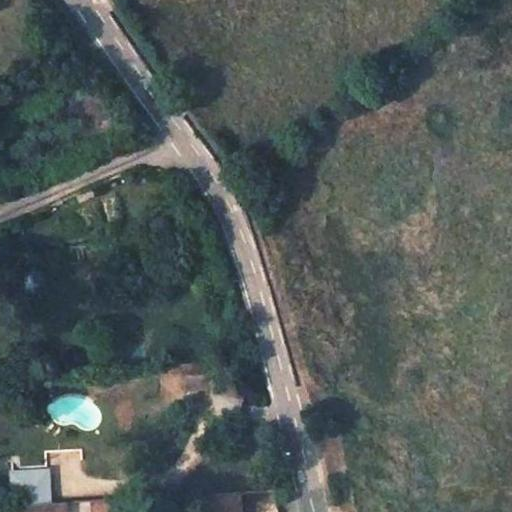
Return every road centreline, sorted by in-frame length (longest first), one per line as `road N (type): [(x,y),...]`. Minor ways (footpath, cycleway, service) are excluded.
road 1 (residential): [(182,138),(239,243),(315,511)]
road 2 (residential): [(0,214),(182,138)]
road 3 (residential): [(82,0),(182,138)]
